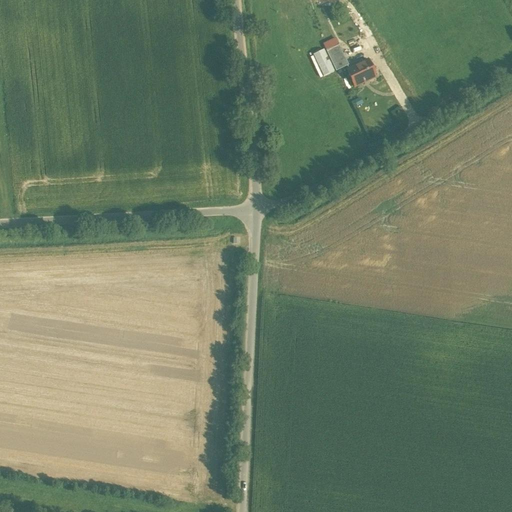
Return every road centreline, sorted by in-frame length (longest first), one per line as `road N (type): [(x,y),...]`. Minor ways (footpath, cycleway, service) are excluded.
road 1 (unclassified): [(240,511),(254,209)]
road 2 (unclassified): [(511,69),(304,196),(254,209)]
road 3 (unclassified): [(254,209),(0,223)]
road 4 (unclassified): [(254,209),(233,0)]
